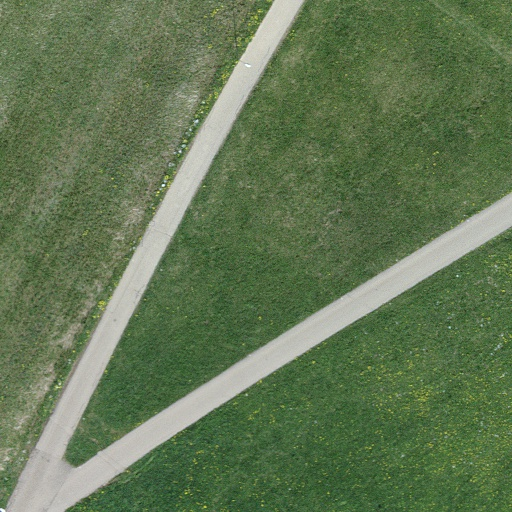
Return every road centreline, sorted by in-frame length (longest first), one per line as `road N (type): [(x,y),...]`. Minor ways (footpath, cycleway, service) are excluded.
road 1 (residential): [(21,511),(188,176),(290,0)]
road 2 (residential): [(32,511),(511,209)]
